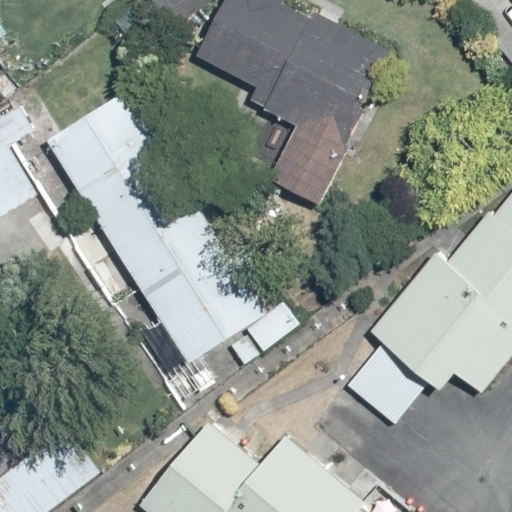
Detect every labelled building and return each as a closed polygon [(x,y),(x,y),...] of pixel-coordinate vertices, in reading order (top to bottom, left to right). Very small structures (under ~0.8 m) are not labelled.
[(151,0),(170,28),(214,0),(228,0),(201,55),(262,85),(255,101),(302,124),(272,185),(321,210),(403,47),(317,4),(314,11),(292,0),(151,0)] [(134,88),(51,140),(192,362),(274,310),(134,88)] [(37,129),(22,103),(0,116),(0,216),(39,194),(10,145),(37,129)] [(438,249),(373,330),(445,388),(459,370),(485,391),(511,357),(511,197),(499,214),(493,209),(452,259),(438,249)] [(212,425),(149,503),(159,511),(158,511),(370,511),(364,507),(370,499),(290,434),(264,466),(212,425)] [(66,429),(0,475),(0,511),(50,511),(100,478),(66,429)]
